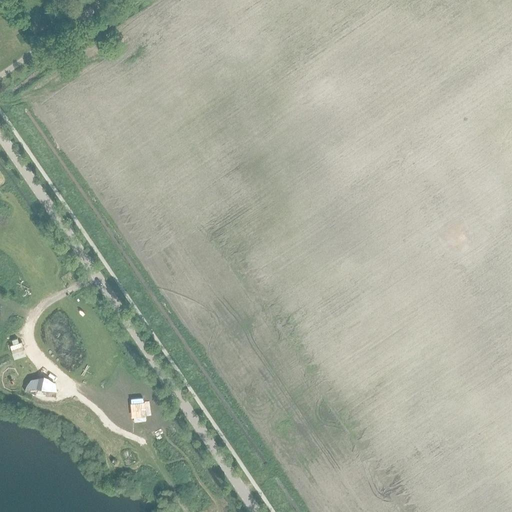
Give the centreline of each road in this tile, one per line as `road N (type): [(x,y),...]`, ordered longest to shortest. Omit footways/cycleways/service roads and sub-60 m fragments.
road 1 (tertiary): [(255,511),(0,135)]
road 2 (track): [(96,276),(33,315),(31,344),(108,424),(144,444)]
